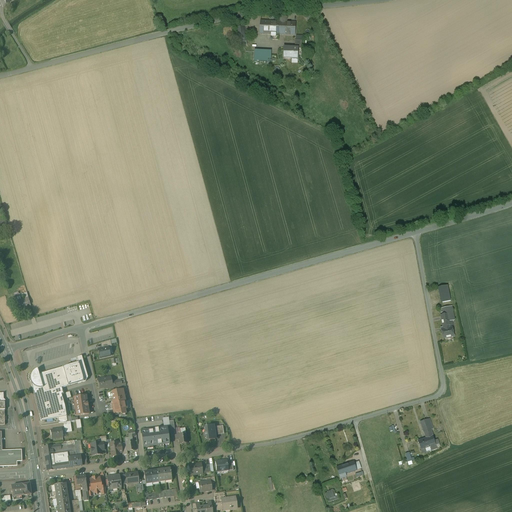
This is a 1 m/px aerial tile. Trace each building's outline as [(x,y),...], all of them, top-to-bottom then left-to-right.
[(280,22),(261,22),(260,34),(272,34),(275,34),(274,40),(278,41),(279,35),(295,35),(296,23),(286,23),(280,22)] [(244,26),(237,28),(240,43),(247,41),(244,26)] [(295,49),(284,48),(284,59),(298,60),(299,49),(295,49)] [(448,287),(442,288),(445,303),(451,301),(448,287)] [(27,292),(20,295),(20,297),(15,298),(20,311),(29,308),(28,306),(32,304),(27,292)] [(452,307),(440,309),(441,313),(444,313),(445,315),(441,316),(444,330),(453,328),(454,328),(452,322),(455,321),(452,307)] [(444,330),(442,331),(444,340),(455,337),(453,328),(444,330)] [(102,349),(98,350),(100,358),(110,356),(108,348),(108,347),(102,349)] [(78,363),(84,382),(86,381),(88,378),(81,356),(76,357),(78,363)] [(30,379),(30,381),(41,421),(58,418),(59,424),(63,423),(67,422),(65,406),(61,395),(63,394),(62,388),(84,382),(78,363),(39,374),(37,369),(36,369),(34,370),(32,372),(31,375),(30,376),(30,378),(30,379)] [(110,377),(102,379),(102,381),(99,381),(99,380),(98,380),(100,389),(107,387),(108,390),(122,387),(121,384),(120,380),(120,382),(114,383),(114,382),(111,382),(110,377)] [(123,390),(112,392),(114,402),(112,402),(113,405),(112,405),(113,412),(114,414),(115,414),(118,413),(118,414),(121,414),(121,415),(126,414),(125,410),(127,409),(123,390)] [(86,396),(74,398),(76,416),(89,414),(86,396)] [(429,419),(420,423),(424,433),(426,439),(418,442),(422,454),(427,453),(425,449),(430,448),(429,445),(434,443),(435,446),(436,446),(434,441),(431,431),(433,430),(429,419)] [(71,425),(64,426),(65,433),(72,432),(71,425)] [(213,426),(205,427),(206,433),(204,433),(205,437),(207,437),(207,440),(215,439),(215,435),(213,427),(213,426)] [(222,426),(213,427),(215,435),(223,434),(222,426)] [(167,427),(141,431),(143,448),(169,444),(167,427)] [(185,428),(179,428),(180,434),(175,434),(176,439),(179,439),(180,444),(187,443),(185,428)] [(61,429),(50,431),(52,440),(63,438),(61,429)] [(106,437),(99,438),(100,444),(103,443),(103,445),(107,444),(106,437)] [(118,442),(112,443),(112,447),(110,447),(112,457),(120,456),(119,453),(118,444),(118,442)] [(134,442),(126,443),(126,446),(127,452),(135,451),(134,442)] [(100,444),(90,445),(92,456),(102,454),(101,451),(104,450),(103,445),(103,443),(100,444)] [(60,445),(43,448),(44,457),(53,455),(52,452),(61,450),(60,445)] [(1,452),(0,452),(0,466),(16,466),(16,461),(21,461),(20,452),(1,452)] [(53,455),(44,457),(45,463),(45,466),(46,466),(47,472),(69,468),(68,459),(77,458),(76,452),(53,455)] [(77,458),(68,459),(69,468),(81,466),(80,458),(77,458)] [(227,460),(215,462),(217,472),(217,470),(220,470),(220,471),(227,470),(228,471),(233,470),(232,461),(227,462),(227,460)] [(354,463),(337,468),(340,476),(345,474),(357,471),(354,464),(354,463)] [(197,464),(189,465),(191,474),(195,474),(203,473),(202,466),(201,464),(197,465),(197,464)] [(210,465),(202,466),(203,473),(211,472),(210,465)] [(170,468),(163,469),(165,482),(172,481),(170,468)] [(163,469),(157,470),(159,483),(165,482),(163,469)] [(157,470),(150,471),(152,484),(159,483),(157,470)] [(150,471),(144,472),(146,485),(152,484),(150,471)] [(137,473),(125,475),(127,485),(139,483),(137,473)] [(85,476),(76,477),(77,485),(82,484),(86,484),(85,476)] [(119,476),(107,477),(108,490),(121,488),(119,476)] [(97,477),(92,478),(92,479),(89,479),(91,487),(89,487),(90,488),(87,489),(88,498),(92,497),(92,493),(94,493),(97,495),(99,492),(101,492),(102,491),(103,490),(102,486),(102,485),(101,485),(100,478),(97,478),(97,477)] [(207,482),(200,483),(201,492),(212,491),(211,483),(210,482),(207,482)] [(30,484),(11,486),(13,498),(21,497),(31,495),(30,484)] [(69,511),(65,484),(55,485),(56,488),(54,488),(54,492),(56,492),(57,495),(55,495),(55,499),(58,499),(58,502),(56,502),(57,506),(59,506),(59,509),(58,509),(57,511),(69,511)] [(332,491),(325,494),(327,500),(334,497),(332,491)] [(235,497),(225,498),(225,500),(222,500),(222,503),(223,510),(223,511),(237,509),(235,497)] [(208,506),(204,507),(204,511),(212,511),(211,502),(207,502),(208,506)]
